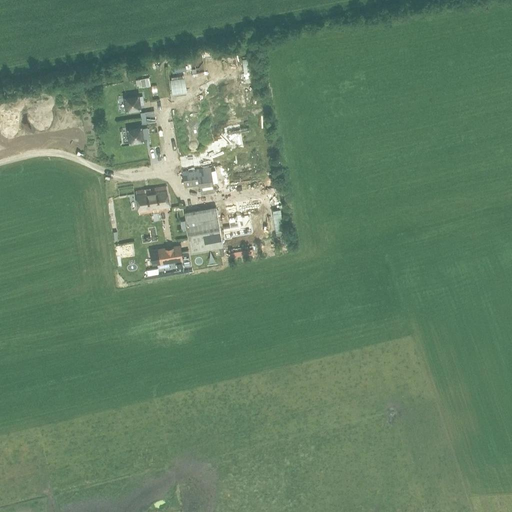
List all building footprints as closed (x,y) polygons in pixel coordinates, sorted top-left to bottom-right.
[(249,57),(242,58),(244,69),(251,68),(249,57)] [(253,68),(240,73),(245,88),(258,83),(253,68)] [(126,98),(127,110),(140,108),(138,96),(126,98)] [(130,142),(143,140),(141,128),(129,130),(130,142)] [(201,194),(216,191),(212,166),(182,172),(184,187),(199,185),(201,194)] [(252,184),(227,188),(228,197),(253,193),(252,184)] [(140,213),(169,209),(165,187),(137,191),(140,213)] [(222,247),(215,207),(205,209),(184,212),(192,252),(212,249),(212,248),(222,247)] [(249,217),(236,220),(237,229),(222,231),(224,242),(239,240),(252,238),(249,217)] [(124,228),(113,231),(117,243),(127,240),(124,228)] [(181,249),(157,252),(160,268),(184,264),(181,249)]
